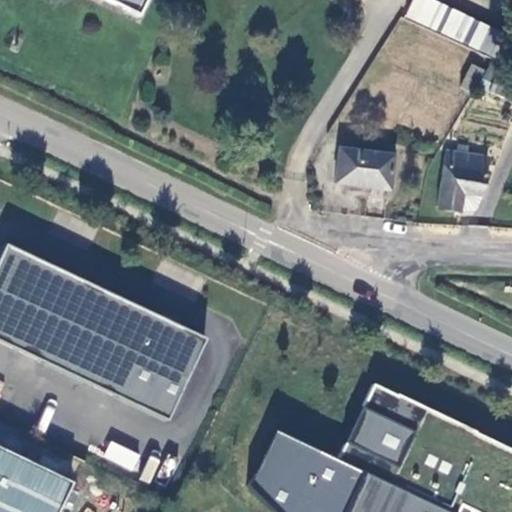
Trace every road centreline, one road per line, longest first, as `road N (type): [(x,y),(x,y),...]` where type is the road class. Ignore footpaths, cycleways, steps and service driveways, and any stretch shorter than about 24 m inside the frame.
road 1 (primary): [(382,296),(0,115)]
road 2 (unclassified): [(511,256),(418,253),(400,264),(382,296)]
road 3 (primary): [(511,357),(382,296)]
